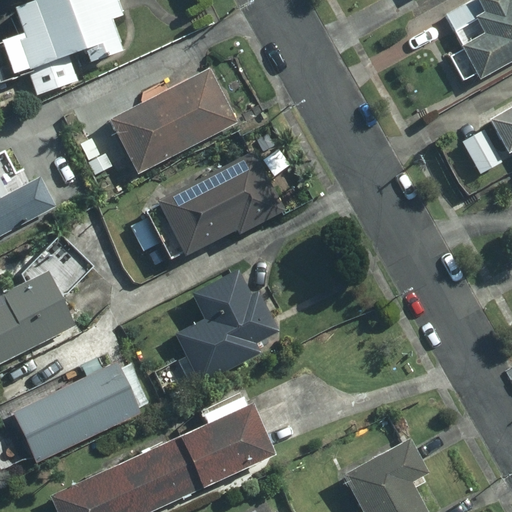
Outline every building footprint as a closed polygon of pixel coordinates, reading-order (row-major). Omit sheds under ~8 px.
[(101,0),(62,0),(0,21),(0,90),(118,50),(101,0)] [(511,0),(473,0),(434,23),(469,82),(511,57),(511,0)] [(214,76),(107,124),(134,181),(240,132),(214,76)] [(511,154),(511,110),(487,126),(506,159),(511,154)] [(500,166),(482,132),(460,145),(478,177),(500,166)] [(282,210),(251,149),(150,198),(153,205),(142,210),(145,217),(128,225),(141,252),(158,243),(165,257),(179,251),(180,255),(232,229),(234,234),(282,210)] [(0,231),(50,206),(36,177),(3,194),(0,188),(0,231)] [(171,333),(197,384),(258,352),(252,342),(275,330),(254,290),(247,294),(232,268),(186,292),(199,318),(171,333)] [(0,357),(69,323),(43,271),(0,292),(0,357)] [(136,414),(112,361),(5,411),(31,464),(136,414)] [(203,423),(177,435),(200,486),(271,452),(247,401),(242,404),(238,395),(198,414),(203,423)] [(177,435),(107,469),(125,511),(144,511),(200,486),(177,435)] [(424,511),(407,482),(425,472),(405,437),(339,474),(360,511),(358,511),(424,511)] [(53,511),(125,511),(107,469),(47,497),(53,511)]
